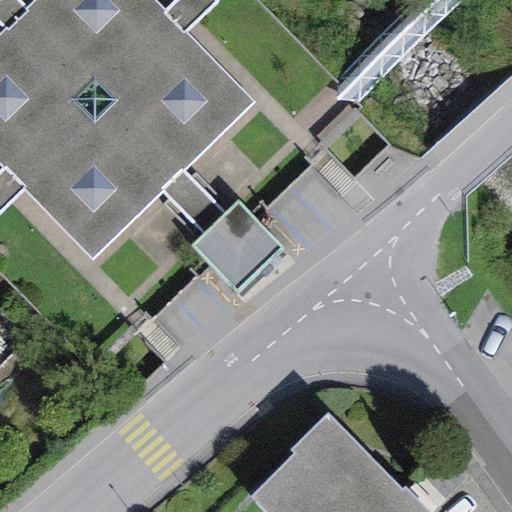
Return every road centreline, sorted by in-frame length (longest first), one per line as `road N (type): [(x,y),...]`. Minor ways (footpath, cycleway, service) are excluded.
road 1 (residential): [(370,284),(311,309),(75,511)]
road 2 (residential): [(370,284),(423,337),(511,459)]
road 3 (residential): [(511,124),(400,229),(370,284)]
